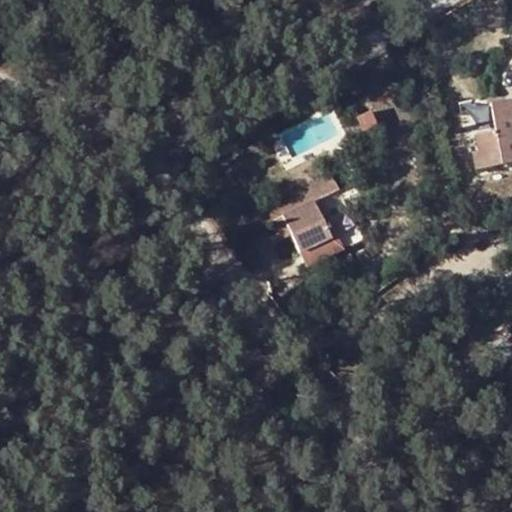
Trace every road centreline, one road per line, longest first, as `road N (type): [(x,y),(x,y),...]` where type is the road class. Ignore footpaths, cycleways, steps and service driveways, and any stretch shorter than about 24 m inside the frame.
road 1 (residential): [(431,511),(299,366),(168,181),(161,159)]
road 2 (residential): [(161,136),(230,119),(434,0)]
road 3 (residential): [(0,77),(161,136)]
